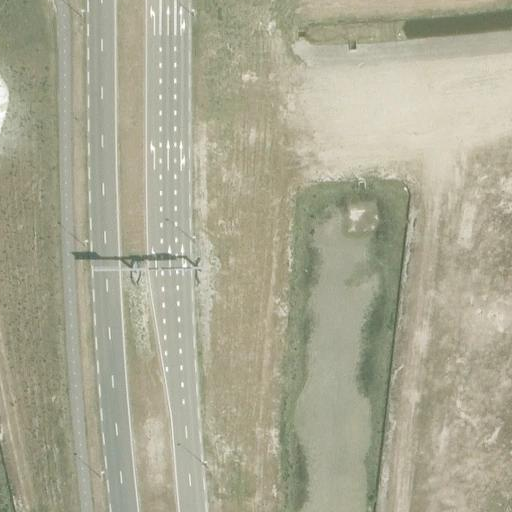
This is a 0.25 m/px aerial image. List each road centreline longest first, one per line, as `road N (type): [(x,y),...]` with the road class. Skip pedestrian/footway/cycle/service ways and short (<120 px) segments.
road 1 (tertiary): [(98,0),(105,264),(125,511)]
road 2 (tertiary): [(193,511),(174,264),(169,0)]
